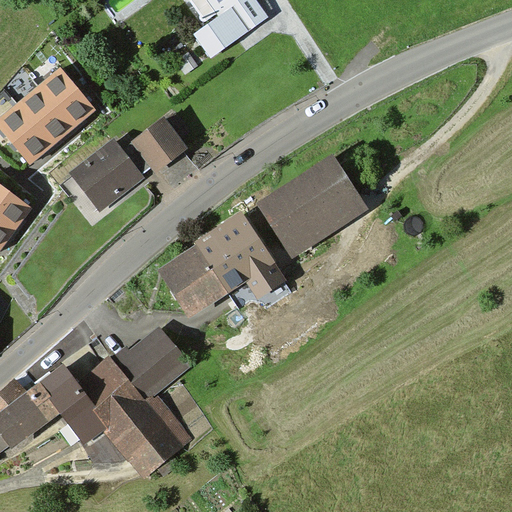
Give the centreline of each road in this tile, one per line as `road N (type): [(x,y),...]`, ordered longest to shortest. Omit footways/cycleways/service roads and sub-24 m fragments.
road 1 (tertiary): [(0,378),(271,142),(368,86),(511,27)]
road 2 (unknown): [(511,44),(491,91),(452,135),(387,186)]
